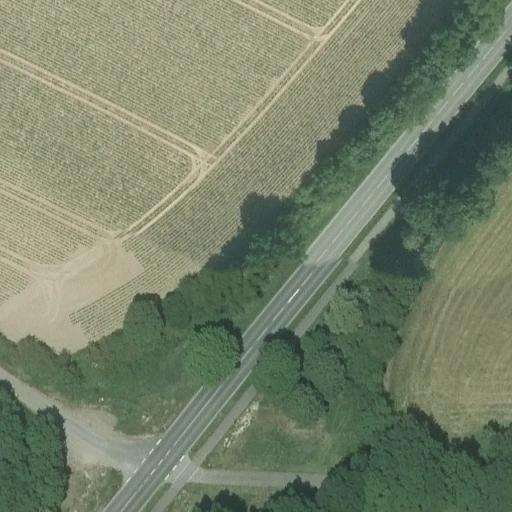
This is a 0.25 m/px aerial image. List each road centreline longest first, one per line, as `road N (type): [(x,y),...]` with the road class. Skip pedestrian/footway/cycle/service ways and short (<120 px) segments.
road 1 (primary): [(511,29),(159,457)]
road 2 (residential): [(511,487),(208,471),(159,457)]
road 3 (track): [(159,457),(107,440),(0,376)]
